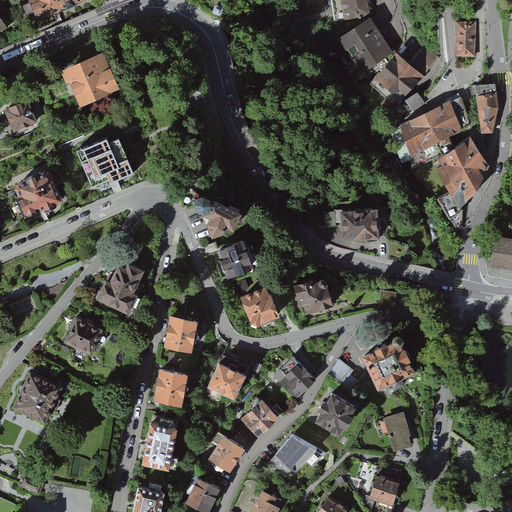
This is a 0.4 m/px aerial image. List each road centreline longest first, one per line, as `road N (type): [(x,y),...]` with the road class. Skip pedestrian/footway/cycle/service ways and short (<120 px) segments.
road 1 (tertiary): [(471,291),(311,249),(237,135),(213,47),(185,16),(130,9),(0,63)]
road 2 (residential): [(171,205),(114,511)]
road 3 (residential): [(171,205),(230,337),(265,345),(348,322)]
road 4 (residential): [(348,322),(308,399),(251,452),(220,511)]
road 5 (residential): [(143,198),(0,378)]
road 6 (residential): [(503,79),(503,152),(472,237),(471,291)]
road 7 (residential): [(431,507),(464,312)]
road 8 (residential): [(0,257),(143,198)]
